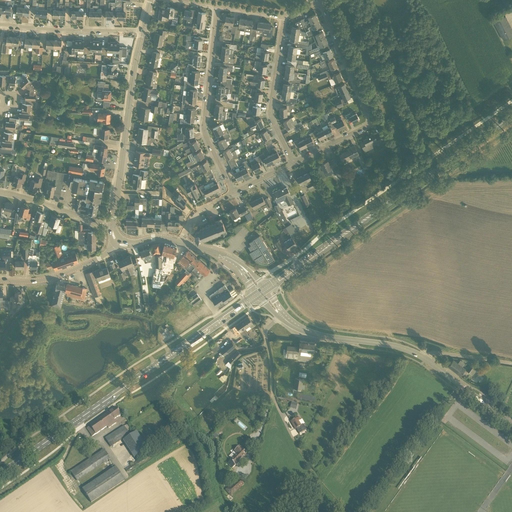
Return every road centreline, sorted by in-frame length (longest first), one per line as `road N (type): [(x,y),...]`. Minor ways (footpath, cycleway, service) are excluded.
road 1 (primary): [(0,475),(259,294)]
road 2 (primary): [(264,290),(511,116)]
road 3 (residential): [(293,160),(370,121),(320,3)]
road 4 (secondary): [(112,227),(141,32)]
road 5 (residential): [(232,192),(203,132),(217,5)]
road 6 (secondary): [(425,359),(304,331),(280,315)]
road 7 (residential): [(293,160),(270,113),(285,15)]
road 8 (residential): [(141,32),(0,25)]
road 9 (unclassified): [(280,315),(264,334),(274,400),(293,440)]
road 10 (track): [(359,511),(429,418),(446,417)]
road 11 (tertiary): [(0,280),(47,279),(115,246)]
